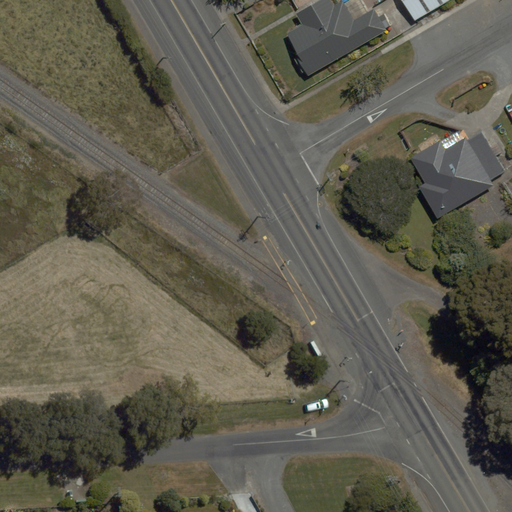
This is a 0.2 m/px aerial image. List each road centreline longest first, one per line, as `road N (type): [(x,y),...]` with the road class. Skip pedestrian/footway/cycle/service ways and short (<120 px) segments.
road 1 (residential): [(0,455),(333,437),(387,427),(411,412)]
road 2 (residential): [(270,171),(511,29)]
road 3 (secondary): [(270,171),(411,412)]
road 4 (secondary): [(170,0),(270,171)]
